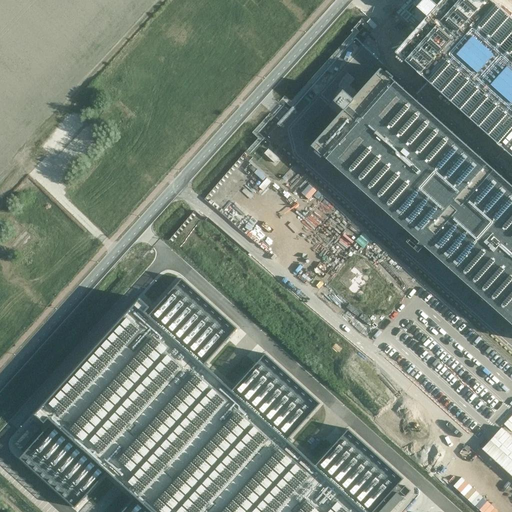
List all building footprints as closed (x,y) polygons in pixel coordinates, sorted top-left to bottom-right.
[(456,0),(413,48),(511,138),(511,30),(478,0),(456,0)] [(343,110),(311,146),(511,325),(511,186),(380,69),(359,93),(350,85),(345,92),(343,90),(333,101),(343,110)] [(268,149),(264,153),(275,163),(279,159),(268,149)] [(373,511),(404,479),(348,429),(315,465),(287,440),(320,404),(265,354),(232,390),(204,365),(237,328),(182,279),(149,315),(146,312),(150,307),(140,299),(35,414),(45,423),(49,418),(53,421),(20,458),(75,508),(108,471),(136,497),(122,511),(373,511)] [(34,423),(15,444),(21,450),(40,429),(34,423)] [(399,492),(405,497),(411,491),(405,486),(399,492)] [(378,511),(390,511),(403,498),(396,492),(378,511)]
